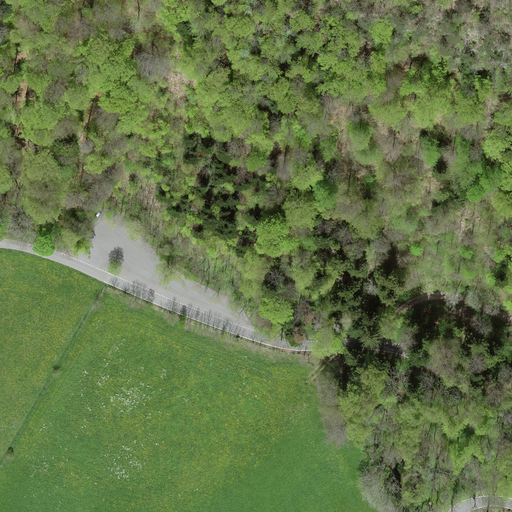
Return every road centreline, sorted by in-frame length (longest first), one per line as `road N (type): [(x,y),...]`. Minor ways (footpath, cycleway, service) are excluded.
road 1 (tertiary): [(511,416),(398,348),(287,344),(0,242)]
road 2 (track): [(384,345),(400,311),(429,297),(468,301),(511,322)]
